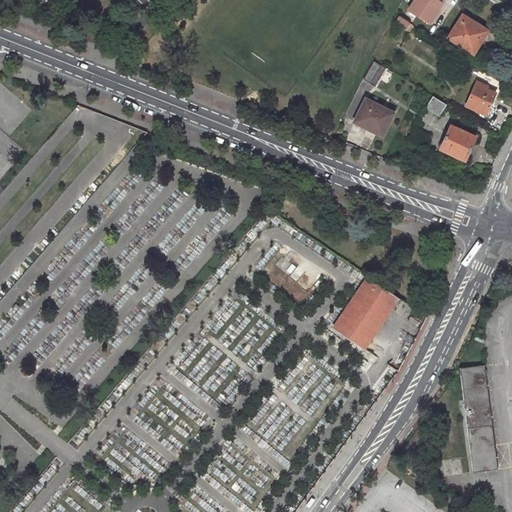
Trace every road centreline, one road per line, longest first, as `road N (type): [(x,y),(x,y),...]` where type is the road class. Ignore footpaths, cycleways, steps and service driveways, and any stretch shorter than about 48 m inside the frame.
road 1 (unclassified): [(484,236),(384,418),(318,511)]
road 2 (unclassified): [(334,511),(414,404),(479,279),(484,236)]
road 3 (tertiary): [(0,40),(277,150)]
road 4 (tertiary): [(277,150),(310,173),(484,236)]
road 5 (tertiary): [(489,215),(277,150)]
